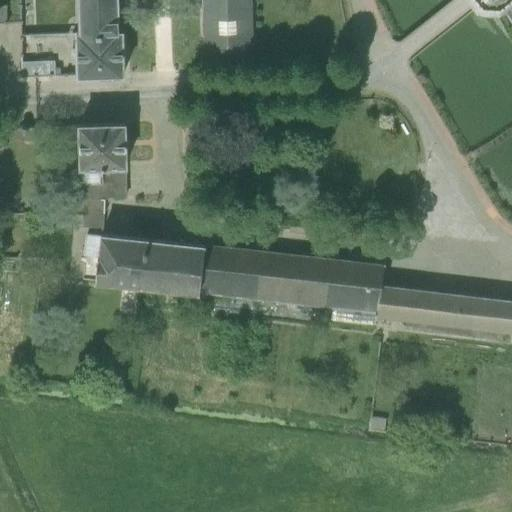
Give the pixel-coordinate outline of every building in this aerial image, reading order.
[(77,0),(78,31),(74,31),(76,75),(76,78),(125,77),(123,30),(119,30),(118,0),(201,0),(203,71),(253,69),(251,0),(77,0)] [(511,0),(468,0),(477,9),(479,10),(483,11),(486,12),(490,12),(492,12),(495,12),(497,11),(499,13),(501,11),(504,9),(511,21),(511,0)] [(55,62),(21,62),(21,71),(20,71),(20,74),(19,74),(19,75),(18,76),(18,77),(18,79),(20,80),(22,81),(23,81),(24,80),(25,79),(25,78),(25,77),(35,77),(55,76),(55,62)] [(25,122),(21,122),(18,123),(17,125),(16,127),(17,130),(20,133),(25,133),(28,131),(28,127),(28,124),(25,122)] [(126,123),(78,124),(78,125),(82,200),(65,201),(66,216),(82,215),(83,229),(105,228),(104,200),(101,199),(127,198),(126,168),(128,168),(126,123)] [(199,294),(204,244),(100,233),(100,235),(86,233),(83,256),(97,257),(95,283),(109,284),(117,285),(199,294)] [(204,244),(199,294),(288,304),(296,305),(332,309),(331,321),(376,326),(377,317),(382,318),(404,320),(403,331),(496,342),(498,330),(511,331),(511,300),(382,285),(384,264),(204,244)] [(295,318),(296,305),(288,304),(286,317),(295,318)] [(384,431),(386,419),(371,417),(370,429),(384,431)]
